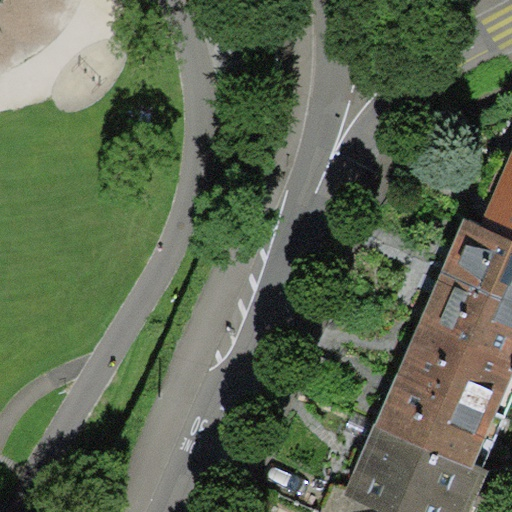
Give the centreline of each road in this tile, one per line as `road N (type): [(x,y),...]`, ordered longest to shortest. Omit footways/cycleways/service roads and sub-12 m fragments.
road 1 (residential): [(316,190),(182,511)]
road 2 (residential): [(316,190),(392,96),(452,51),(511,26)]
road 3 (residential): [(335,0),(336,69),(316,190)]
